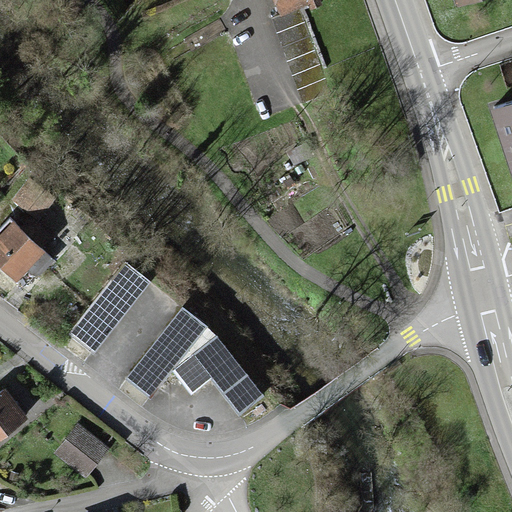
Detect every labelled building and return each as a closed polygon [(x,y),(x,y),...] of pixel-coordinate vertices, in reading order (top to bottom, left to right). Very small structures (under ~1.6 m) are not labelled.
[(328,95),(300,13),(273,23),(301,104),(328,95)] [(511,99),(481,110),(511,203),(511,99)] [(29,181),(14,201),(37,219),(53,199),(29,181)] [(3,216),(0,220),(0,259),(20,275),(42,247),(3,216)] [(124,264),(70,332),(93,350),(147,282),(124,264)] [(175,307),(124,377),(149,395),(200,325),(175,307)] [(216,339),(196,355),(237,410),(258,395),(216,339)] [(3,387),(0,389),(0,429),(22,414),(3,387)] [(75,426),(55,450),(83,473),(103,449),(75,426)]
